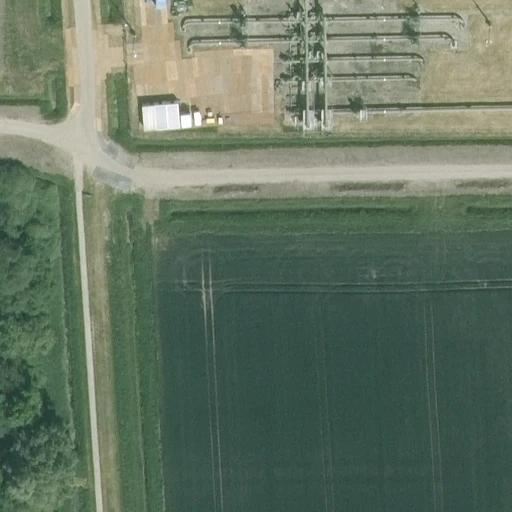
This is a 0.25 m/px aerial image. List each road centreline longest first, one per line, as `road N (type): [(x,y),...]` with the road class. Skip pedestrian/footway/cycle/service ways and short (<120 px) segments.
road 1 (unclassified): [(511,176),(145,185),(118,181),(83,156)]
road 2 (unclassified): [(83,156),(89,95),(82,0)]
